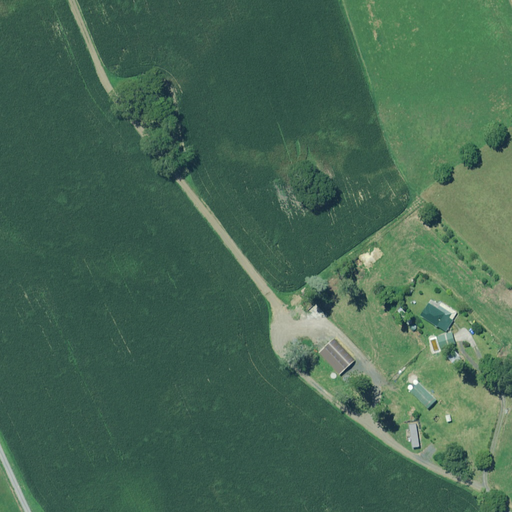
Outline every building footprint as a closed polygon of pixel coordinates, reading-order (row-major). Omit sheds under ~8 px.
[(440,309),(430,303),(422,316),(446,332),(454,320),(450,317),(453,313),(442,306),(440,309)] [(456,345),(453,333),(438,338),(442,350),(456,345)] [(466,361),(456,349),(447,357),(457,369),(466,361)] [(437,400),(420,383),(411,391),(429,409),(437,400)] [(401,411),(394,396),(382,403),(389,417),(401,411)] [(459,409),(449,401),(443,408),(454,416),(459,409)]
